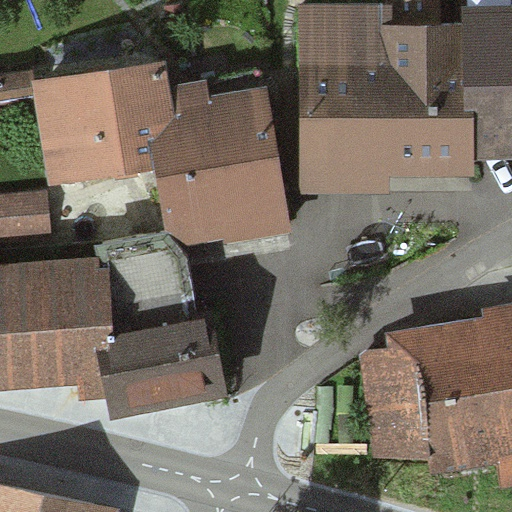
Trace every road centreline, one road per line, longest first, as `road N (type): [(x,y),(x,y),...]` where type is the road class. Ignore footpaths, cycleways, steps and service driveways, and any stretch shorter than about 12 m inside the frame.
road 1 (residential): [(233,485),(282,386),(393,305),(511,237)]
road 2 (tertiary): [(0,434),(233,485)]
